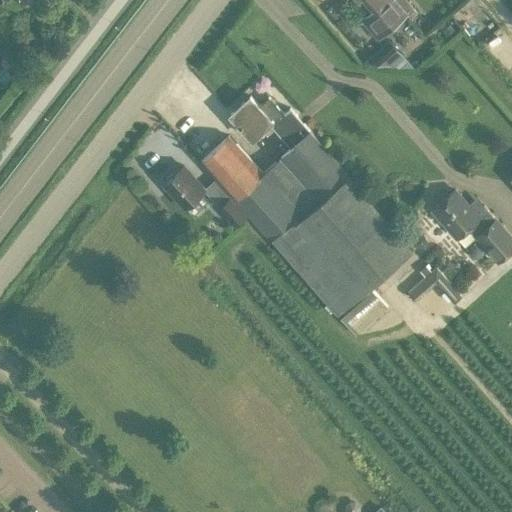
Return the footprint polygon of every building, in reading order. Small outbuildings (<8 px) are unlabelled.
[(368,0),(375,8),(364,17),(379,35),(392,24),(406,12),(396,0),(368,0)] [(396,0),(406,12),(412,7),(406,0),(396,0)] [(379,51),(367,60),(367,61),(389,63),(401,52),(391,40),(379,51)] [(250,94),(230,112),(252,136),(262,128),(267,133),(273,127),(290,146),(310,129),(290,107),(284,113),(268,95),(258,104),(250,94)] [(229,134),(201,159),(251,216),(272,238),(273,237),(338,312),(412,246),(310,129),(290,146),(262,171),(229,134)] [(165,180),(164,181),(186,205),(205,187),(183,164),(174,172),(171,172),(166,177),(165,180)] [(465,244),(476,234),(498,259),(511,246),(511,234),(483,202),(474,210),(454,188),(432,207),(456,236),(457,235),(465,244)] [(231,196),(220,206),(236,224),(247,214),(231,196)] [(418,232),(414,244),(426,248),(428,241),(425,234),(418,232)] [(426,264),(420,269),(425,275),(431,269),(426,264)] [(453,300),(461,294),(436,265),(431,269),(425,275),(408,290),(414,298),(435,279),(453,300)] [(372,288),(341,316),(357,334),(389,306),(372,288)]
